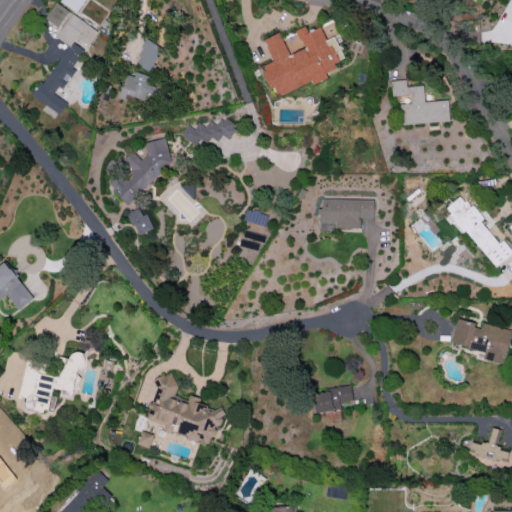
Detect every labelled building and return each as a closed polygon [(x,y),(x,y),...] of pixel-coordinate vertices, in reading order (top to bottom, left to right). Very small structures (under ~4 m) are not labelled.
[(60,0),(59,2),(76,12),(83,0),(60,0)] [(59,28),(70,12),(56,2),(45,18),(59,28)] [(66,44),(33,97),(60,114),(67,102),(53,93),(58,85),(63,88),(75,69),(72,67),(83,49),(72,43),(76,37),(89,45),(98,31),(71,14),(56,37),(66,44)] [(277,95),(312,82),(313,84),(328,78),(325,72),(339,67),(334,53),(339,51),(334,36),(325,40),(320,27),(308,31),(306,26),(296,29),(304,48),(288,54),(279,32),(264,38),(272,61),(261,66),(270,89),(274,87),(277,95)] [(135,65),(151,71),(161,45),(145,39),(135,65)] [(147,78),(126,71),(118,97),(127,100),(129,95),(149,102),(154,85),(146,82),(147,78)] [(449,121),(447,100),(424,102),(423,85),(406,87),(405,79),(390,80),(391,96),(409,94),(410,103),(399,104),(401,125),(449,121)] [(228,139),(237,125),(222,115),(216,124),(209,120),(205,126),(198,122),(194,129),(187,124),(180,135),(207,152),(219,133),(228,139)] [(170,162),(164,137),(143,143),(146,154),(140,160),(132,151),(124,158),(126,168),(120,169),(109,180),(112,189),(126,205),(170,162)] [(511,252),(511,251),(502,239),(497,242),(479,220),(481,219),(461,194),(445,207),(450,213),(445,217),(460,234),(465,230),(495,267),(511,252)] [(374,199),(321,198),(320,221),(335,222),(335,227),(359,228),(359,217),(373,217),(374,199)] [(153,229),(147,213),(142,215),(139,208),(127,213),(136,235),(153,229)] [(6,261),(0,264),(0,299),(7,294),(18,310),(33,299),(6,261)] [(511,329),(478,322),(478,323),(456,318),(451,344),(484,351),(482,359),(504,364),(511,329)] [(27,359),(19,395),(26,397),(24,408),(46,413),(51,392),(71,396),(78,365),(82,367),(85,353),(72,350),(70,359),(59,357),(57,366),(27,359)] [(145,419),(166,425),(164,430),(210,444),(216,425),(219,426),(224,411),(199,403),(200,398),(190,395),(188,400),(171,395),(176,378),(159,373),(145,419)] [(352,401),(350,387),(313,391),(315,412),(340,409),(340,402),(352,401)] [(499,429),(491,427),(487,444),(471,441),(469,454),(507,461),(509,449),(495,447),(499,429)] [(154,434),(141,431),(137,444),(149,448),(154,434)]
